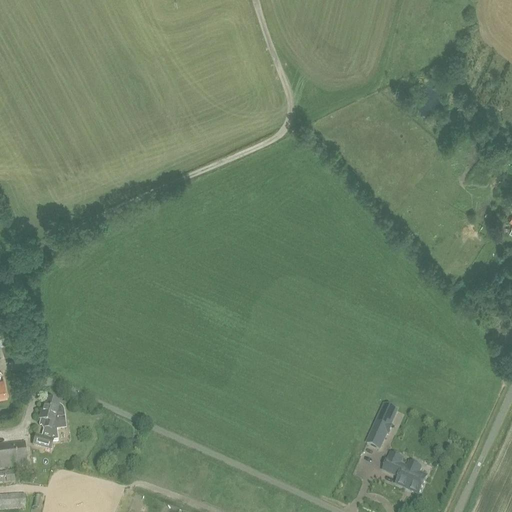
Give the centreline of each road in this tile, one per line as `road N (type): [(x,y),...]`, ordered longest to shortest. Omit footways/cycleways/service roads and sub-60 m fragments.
road 1 (track): [(256,0),(290,99),(285,130),(46,242),(18,266),(13,292),(31,369),(338,511)]
road 2 (unclassified): [(457,511),(511,391)]
